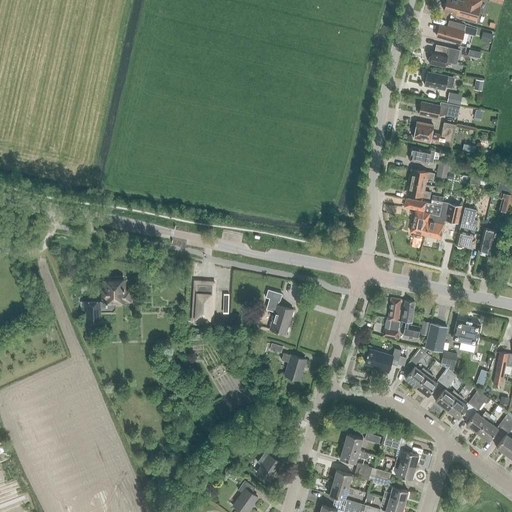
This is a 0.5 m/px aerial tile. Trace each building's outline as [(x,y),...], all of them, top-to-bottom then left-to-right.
[(446,0),(443,10),(459,15),(458,18),(475,23),(476,20),(480,7),(481,0),(463,0),(463,2),(456,0),(446,0)] [(463,32),(465,25),(449,20),(447,27),(439,25),(436,36),(461,43),(463,32)] [(492,33),(483,31),(480,41),(490,43),(492,33)] [(456,64),(459,50),(436,45),(435,52),(432,51),(429,63),(445,67),(446,62),(456,64)] [(481,52),(469,49),(467,55),(480,58),(481,52)] [(452,88),(454,77),(443,75),(427,71),(424,85),(440,88),(441,88),(441,86),(452,88)] [(481,91),(483,81),(476,79),(474,90),(481,91)] [(461,96),(448,94),(447,101),(460,104),(461,96)] [(439,105),(434,104),(421,101),(419,114),(431,116),(432,115),(438,116),(445,115),(457,117),(460,105),(440,101),(439,105)] [(444,122),(441,134),(431,132),(433,125),(417,121),(413,138),(439,144),(451,146),(456,125),(444,122)] [(424,149),(412,146),(409,160),(422,162),(428,163),(429,162),(432,162),(433,158),(435,158),(436,151),(424,149)] [(449,166),(449,162),(439,160),(438,169),(448,171),(449,166)] [(433,179),(434,173),(427,172),(412,169),(409,181),(425,184),(426,178),(433,179)] [(446,178),(448,171),(438,169),(436,176),(446,178)] [(469,183),(479,185),(481,178),(471,176),(469,183)] [(424,191),(425,184),(409,181),(407,194),(422,197),(429,198),(430,192),(424,191)] [(501,192),(511,194),(511,188),(511,184),(497,181),(494,197),(499,198),(499,197),(501,192)] [(498,210),(507,212),(511,194),(501,192),(499,197),(499,198),(501,198),(498,210)] [(441,205),(442,198),(432,196),(431,203),(441,205)] [(441,206),(426,202),(406,199),(404,207),(416,210),(410,232),(425,235),(427,223),(426,223),(427,220),(428,220),(429,214),(439,216),(441,206)] [(458,222),(461,206),(442,202),(441,206),(439,216),(429,214),(428,220),(427,220),(426,223),(427,223),(425,235),(440,239),(444,224),(445,220),(458,223),(458,222)] [(474,234),(477,220),(474,219),(476,210),(465,207),(455,244),(463,246),(463,245),(473,248),(475,238),(473,238),(474,234)] [(493,239),(495,230),(484,228),(479,250),(488,252),(491,239),(493,239)] [(130,301),(130,291),(124,291),(124,280),(104,280),(105,301),(100,301),(86,301),(80,302),(81,310),(87,310),(87,323),(100,322),(100,312),(112,311),(115,309),(115,301),(130,301)] [(212,322),(214,291),(215,282),(195,281),(192,321),(212,322)] [(286,334),(293,310),(277,305),(279,301),(280,301),(282,294),(268,289),(266,297),(269,298),(267,307),(275,310),(269,329),(286,334)] [(396,339),(400,321),(397,321),(401,299),(391,298),(388,320),(391,320),(389,329),(383,328),(382,336),(396,339)] [(417,339),(419,332),(419,327),(409,325),(410,322),(411,322),(415,301),(405,300),(401,324),(407,325),(404,336),(417,339)] [(478,337),(480,324),(471,322),(472,321),(466,320),(466,321),(457,319),(454,332),(453,339),(460,340),(458,349),(466,351),(468,342),(476,344),(477,337),(478,337)] [(430,322),(422,320),(420,333),(427,335),(430,322)] [(442,351),(447,327),(430,323),(425,347),(442,351)] [(281,352),(283,346),(271,343),(269,349),(281,352)] [(397,365),(401,350),(395,348),(392,355),(369,349),(365,363),(379,367),(379,369),(387,372),(390,363),(397,365)] [(420,348),(411,360),(404,368),(410,372),(414,366),(416,364),(425,352),(420,348)] [(457,353),(443,350),(441,362),(450,364),(449,369),(453,370),(457,353)] [(511,353),(500,351),(493,383),(501,385),(505,366),(511,367),(511,362),(511,353)] [(291,355),(287,354),(283,353),(281,360),(289,362),(285,375),(299,379),(305,359),(291,355)] [(407,357),(400,355),(397,364),(404,366),(407,357)] [(416,387),(428,371),(423,368),(421,370),(414,366),(405,379),(416,387)] [(442,384),(451,371),(446,368),(437,380),(442,384)] [(481,369),(476,383),(483,386),(488,371),(481,369)] [(427,395),(437,383),(431,378),(433,375),(428,371),(416,387),(427,395)] [(447,387),(456,375),(451,371),(442,384),(447,387)] [(447,410),(458,394),(453,390),(451,393),(445,389),(435,401),(447,410)] [(473,406),(482,394),(477,390),(468,403),(473,406)] [(458,418),(467,405),(461,401),(463,398),(458,394),(447,410),(458,418)] [(478,410),(487,398),(482,394),(473,406),(478,410)] [(477,432),(489,417),(490,415),(485,411),(482,416),(475,411),(466,424),(477,432)] [(503,429),(511,417),(511,416),(507,413),(498,425),(503,429)] [(488,441),(498,428),(492,423),(494,420),(489,417),(477,432),(488,441)] [(508,433),(511,427),(511,417),(503,429),(508,433)] [(359,451),(359,450),(363,438),(347,433),(343,446),(359,451)] [(379,443),(381,437),(366,433),(364,439),(379,443)] [(398,449),(401,438),(387,434),(383,444),(398,449)] [(511,438),(506,434),(496,447),(506,455),(511,447),(511,438)] [(281,463),(275,459),(282,449),(272,441),(257,462),(262,465),(257,472),(270,481),(275,474),(274,474),(281,463)] [(359,450),(359,451),(343,446),(340,458),(355,463),(357,456),(366,459),(368,453),(359,450)] [(415,467),(419,454),(403,450),(401,457),(397,456),(395,461),(399,462),(415,467)] [(411,479),(415,467),(399,462),(396,475),(411,479)] [(370,473),(372,467),(357,463),(356,469),(370,473)] [(389,479),(391,473),(376,468),(375,475),(389,479)] [(368,480),(370,473),(356,469),(354,476),(368,480)] [(348,487),(352,474),(336,470),(333,482),(348,487)] [(387,485),(389,479),(375,475),(373,481),(387,485)] [(258,497),(256,495),(252,493),(255,488),(245,480),(238,489),(243,492),(233,506),(242,511),(248,511),(251,508),(250,507),(258,497)] [(354,489),(348,487),(333,482),(329,495),(345,499),(347,493),(353,495),(354,489)] [(404,503),(408,491),(392,486),(390,492),(384,491),(382,497),(404,503)] [(387,511),(401,511),(404,503),(382,497),(381,503),(387,505),(385,511),(387,511)] [(364,504),(361,503),(347,499),(345,506),(362,511),(364,504)]
